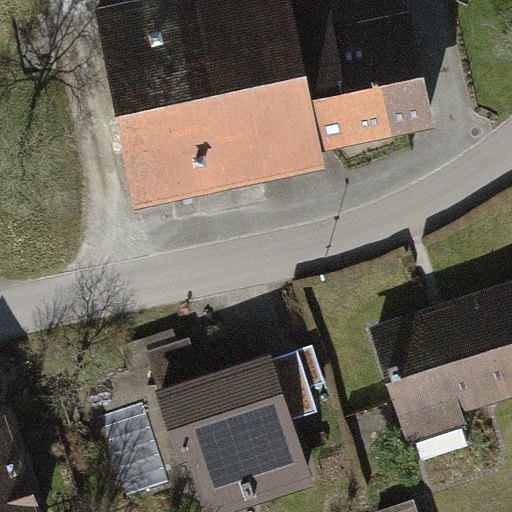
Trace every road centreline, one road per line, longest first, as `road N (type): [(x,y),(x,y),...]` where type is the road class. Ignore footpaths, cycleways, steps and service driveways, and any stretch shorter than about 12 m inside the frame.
road 1 (residential): [(511,150),(366,231),(0,312)]
road 2 (track): [(426,0),(461,178)]
